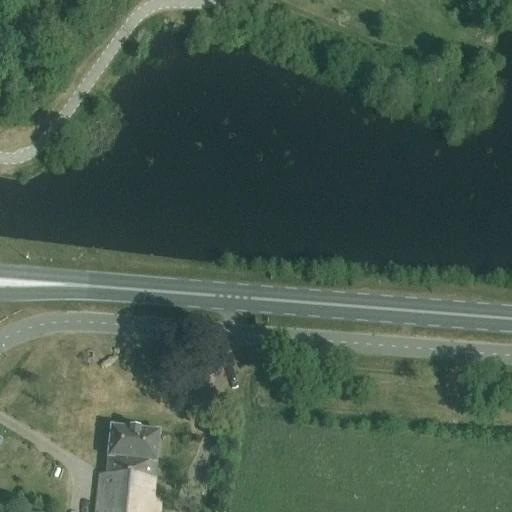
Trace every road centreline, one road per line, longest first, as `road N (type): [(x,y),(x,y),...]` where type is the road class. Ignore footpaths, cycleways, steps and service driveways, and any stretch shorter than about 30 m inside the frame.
road 1 (unclassified): [(511,355),(84,321),(0,341)]
road 2 (secondary): [(511,319),(0,283)]
